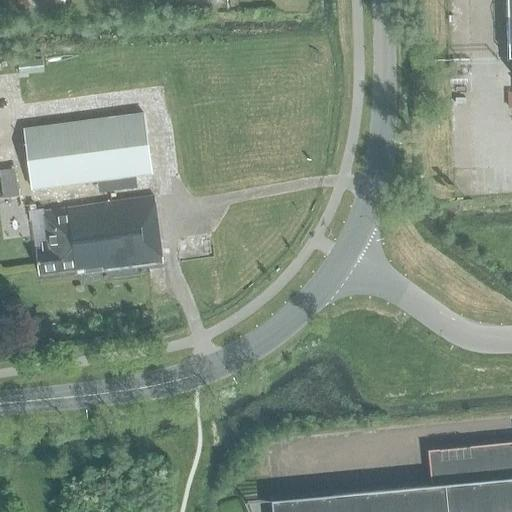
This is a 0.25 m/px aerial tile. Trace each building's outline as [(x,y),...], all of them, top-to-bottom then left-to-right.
[(18,62),(19,74),(43,72),(42,60),(18,62)] [(150,174),(142,114),(24,130),(32,190),(150,174)] [(23,192),(17,166),(3,169),(9,195),(23,192)] [(35,250),(38,275),(84,269),(84,274),(162,263),(153,198),(42,212),(46,243),(35,244),(35,250)] [(511,511),(511,443),(427,451),(430,486),(271,501),(272,511),(511,511)]
